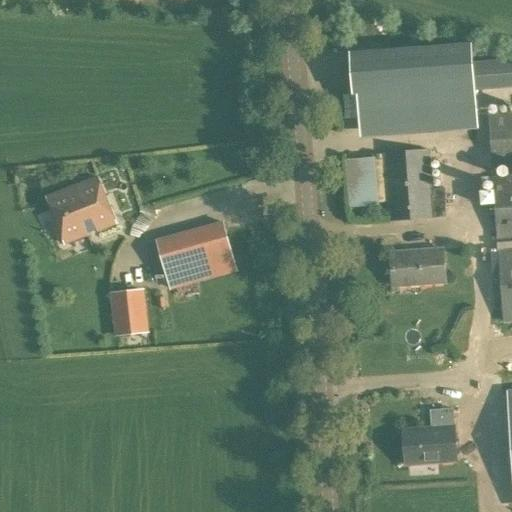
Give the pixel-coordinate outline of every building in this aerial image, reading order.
[(511,86),(511,61),(473,64),(472,49),(351,58),(353,91),(359,90),(362,131),(477,122),(475,89),(511,86)] [(511,112),(488,114),(492,169),(511,167),(511,112)] [(433,189),(429,150),(383,153),(388,223),(446,218),(444,188),(433,189)] [(377,157),(347,158),(349,207),(379,205),(377,157)] [(503,323),(511,322),(511,174),(493,176),(503,323)] [(117,224),(98,176),(45,197),(64,245),(117,224)] [(183,258),(176,235),(157,240),(171,290),(236,272),(222,222),(203,227),(210,250),(183,258)] [(393,286),(445,282),(443,250),(409,252),(409,256),(390,257),(393,286)] [(115,336),(148,332),(143,288),(110,292),(115,336)] [(406,464),(455,461),(453,427),(404,430),(406,464)]
